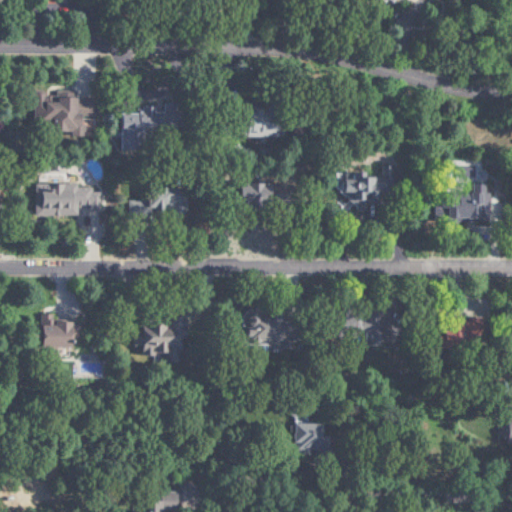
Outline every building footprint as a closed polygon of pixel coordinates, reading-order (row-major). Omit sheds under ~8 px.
[(511,4),(503,3),(499,26),(511,27),(511,4)] [(28,124),(46,125),(46,131),(67,131),(67,135),(90,136),(90,118),(85,118),(85,106),(70,105),(70,92),(51,91),(51,96),(39,96),(39,92),(30,91),(28,124)] [(136,115),(118,115),(118,150),(136,151),(136,115)] [(241,124),(240,137),(263,138),(263,132),(270,132),(270,125),(241,124)] [(337,179),(337,199),(369,199),(370,177),(361,177),(361,172),(350,172),(350,179),(337,179)] [(31,216),(72,216),(72,207),(96,207),(96,187),(61,187),(61,174),(36,174),(36,183),(31,183),(31,216)] [(262,204),(263,183),(233,183),(233,203),(262,204)] [(429,218),(485,218),(485,184),(469,184),(469,194),(433,194),(433,206),(429,206),(429,218)] [(269,317),(244,317),(243,344),(268,345),(269,317)] [(39,349),(67,347),(66,329),(69,329),(69,318),(42,320),(42,325),(38,325),(39,349)] [(169,325),(138,326),(140,355),(171,354),(169,325)] [(511,396),(509,397),(509,405),(503,405),(502,438),(511,438),(511,396)] [(292,440),(315,441),(316,425),(293,425),(292,440)] [(149,511),(175,511),(175,495),(158,495),(158,501),(149,501),(149,511)]
